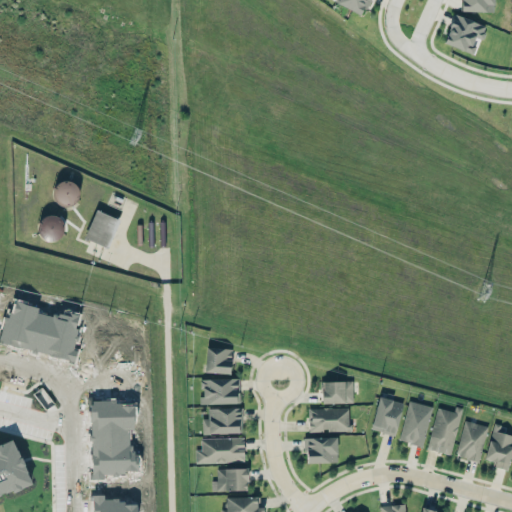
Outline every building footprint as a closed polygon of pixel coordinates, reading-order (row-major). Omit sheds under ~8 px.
[(335,0),(335,3),(361,15),(368,0),(335,0)] [(494,12),(494,0),(460,0),(460,10),(494,12)] [(443,43),(473,53),(477,41),(479,42),(485,25),(454,14),(443,43)] [(119,219),(95,210),(84,238),(108,248),(119,219)] [(40,240),(62,239),(62,215),(39,216),(40,240)] [(230,373),(231,348),(205,347),(205,372),(230,373)] [(239,377),(200,378),(201,404),(239,402),(239,377)] [(353,402),(352,380),(321,381),(322,403),(353,402)] [(370,429),(394,435),(403,402),(392,399),(393,396),(380,393),(370,429)] [(421,446),(432,407),(409,400),(398,439),(421,446)] [(462,407),(454,405),(453,411),(437,407),(426,448),(450,454),(462,407)] [(241,407),(207,408),(208,418),(202,418),(202,434),(242,433),(241,407)] [(349,407),(308,408),(308,431),(349,430),(349,407)] [(477,461),(487,426),(465,419),(454,454),(477,461)] [(511,434),(499,432),(500,424),(493,422),(484,459),(494,461),(493,466),(507,469),(511,449),(511,434)] [(244,462),(243,437),(200,437),(201,449),(195,449),(195,463),(244,462)] [(336,437),(304,437),(305,463),(337,461),(336,437)] [(0,492),(28,482),(13,443),(0,447),(0,492)] [(247,489),(246,467),(216,468),(216,480),(211,481),(211,490),(247,489)] [(258,496),(224,496),(224,509),(219,509),(219,511),(263,511),(263,507),(258,507),(258,496)]
